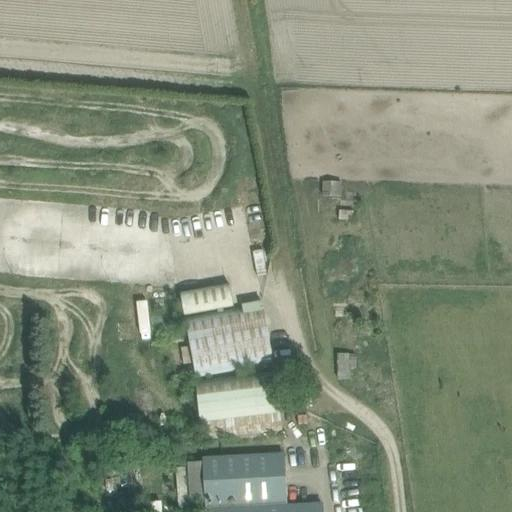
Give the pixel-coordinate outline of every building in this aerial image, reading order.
[(342,184),(323,183),(323,197),(342,198),(342,184)] [(242,199),(250,237),(268,234),(260,196),(242,199)] [(262,303),(243,307),(243,309),(224,313),(223,309),(234,307),(231,286),(183,295),(186,316),(217,310),(218,314),(184,320),(195,376),(253,366),(254,375),(196,383),(204,441),(282,431),(275,371),(264,372),(263,366),(274,364),(262,303)] [(349,354),(336,354),(336,370),(350,370),(350,367),(350,356),(349,354)] [(322,511),(322,505),(286,507),(283,455),(203,459),(206,511),(322,511)] [(180,502),(204,502),(203,462),(179,463),(180,502)]
